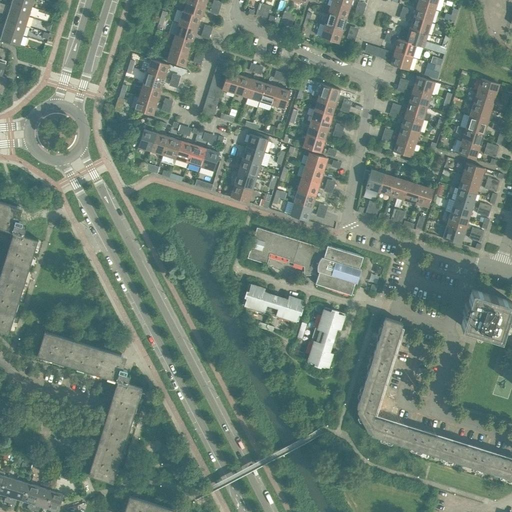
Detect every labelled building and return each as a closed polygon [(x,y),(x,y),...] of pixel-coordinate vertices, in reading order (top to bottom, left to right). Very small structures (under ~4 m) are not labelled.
[(202,16),(205,4),(192,0),(186,0),(183,10),(183,11),(202,17),(203,16),(202,16)] [(213,0),(209,12),(217,14),(221,3),(213,0)] [(346,17),(350,5),(332,0),(331,0),(328,12),(347,18),(347,17),(346,17)] [(435,10),(437,0),(417,0),(417,4),(435,10)] [(0,7),(28,17),(31,7),(12,1),(11,6),(0,2),(0,7)] [(358,2),(355,13),(362,15),(366,4),(358,2)] [(261,16),(265,4),(259,3),(256,14),(261,16)] [(267,18),(270,6),(265,4),(261,16),(267,18)] [(431,22),(435,10),(417,4),(413,16),(412,15),(412,16),(431,22)] [(25,26),(28,17),(0,7),(0,12),(8,15),(6,20),(25,26)] [(402,7),(399,18),(407,21),(410,9),(402,7)] [(196,28),(200,17),(202,17),(183,11),(183,10),(182,10),(178,23),(196,28)] [(286,24),(289,12),(284,11),(281,22),(286,24)] [(291,25),(295,14),(289,12),(286,24),(291,25)] [(342,30),(346,19),(347,19),(347,18),(328,12),(324,25),(342,30)] [(427,35),(431,22),(412,16),(412,17),(413,17),(409,29),(427,35)] [(0,28),(22,36),(25,26),(6,20),(5,25),(0,23),(0,28)] [(193,40),(196,28),(178,23),(174,35),(194,41),(193,40)] [(204,25),(201,36),(208,39),(212,27),(204,25)] [(338,42),(342,30),(324,25),(320,37),(339,43),(339,42),(338,42)] [(350,27),(347,38),(354,40),(358,29),(350,27)] [(0,39),(19,46),(22,36),(0,28),(0,33),(2,34),(0,39)] [(388,29),(385,40),(392,43),(396,31),(388,29)] [(423,47),(427,35),(409,29),(405,41),(416,45),(423,47)] [(189,53),(192,42),(193,42),(194,41),(174,35),(170,48),(189,53)] [(412,57),(416,45),(405,41),(397,38),(397,39),(398,40),(394,52),(412,57)] [(364,52),(387,58),(389,51),(367,44),(364,52)] [(185,65),(189,53),(170,48),(166,61),(186,67),(186,65),(185,65)] [(197,50),(193,61),(201,63),(204,52),(197,50)] [(408,70),(412,57),(394,52),(390,63),(389,63),(389,64),(408,70)] [(164,77),(168,66),(169,66),(169,65),(150,59),(146,72),(164,77)] [(228,68),(230,63),(218,59),(217,64),(228,68)] [(226,73),(227,71),(228,68),(217,64),(215,70),(226,73)] [(249,72),(260,76),(262,68),(251,64),(249,72)] [(225,79),(226,73),(215,70),(213,75),(225,79)] [(234,93),(240,74),(239,75),(227,71),(226,73),(225,79),(223,84),(221,89),(234,93)] [(273,79),(285,83),(287,75),(276,71),(273,79)] [(161,89),(164,77),(146,72),(142,84),(162,90),(162,89),(161,89)] [(173,74),(169,85),(177,87),(181,76),(173,74)] [(247,97),(252,79),(241,75),(241,74),(240,74),(234,93),(247,97)] [(223,84),(225,79),(213,75),(212,80),(223,84)] [(431,94),(435,81),(415,76),(415,77),(416,77),(412,89),(431,94)] [(400,78),(397,89),(404,92),(408,81),(400,78)] [(495,97),(498,85),(499,85),(500,84),(481,78),(477,91),(495,97)] [(259,101),(265,82),(264,82),(264,83),(252,79),(247,97),(259,101)] [(221,89),(223,84),(212,80),(210,86),(221,89)] [(272,105),(277,87),(266,83),(266,82),(265,82),(259,101),(272,105)] [(157,102),(160,90),(161,91),(162,90),(142,84),(138,96),(157,102)] [(336,102),(339,91),(340,91),(341,90),(322,84),(318,97),(336,102)] [(220,95),(221,89),(210,86),(208,91),(220,95)] [(285,109),(290,90),(289,89),(289,90),(277,87),(272,105),(285,109)] [(427,107),(431,94),(412,89),(409,100),(408,100),(408,101),(427,107)] [(218,100),(220,95),(208,91),(207,96),(218,100)] [(491,108),(495,97),(477,91),(473,103),(492,109),(492,108),(491,108)] [(511,102),(511,101),(511,95),(502,93),(500,98),(511,102)] [(153,114),(157,102),(138,96),(134,109),(153,115),(154,114),(153,114)] [(216,105),(218,100),(207,96),(205,102),(216,105)] [(332,114),(336,102),(318,97),(314,109),(333,115),(333,114),(332,114)] [(344,98),(340,110),(348,112),(352,101),(344,98)] [(510,107),(511,102),(500,98),(499,104),(510,107)] [(165,99),(161,110),(169,113),(172,101),(165,99)] [(423,119),(427,107),(408,101),(407,102),(408,102),(405,113),(423,119)] [(215,111),(216,105),(205,102),(203,107),(215,111)] [(392,103),(389,115),(397,117),(400,106),(392,103)] [(487,121),(491,110),(492,110),(492,109),(473,103),(469,116),(487,121)] [(213,116),(215,111),(203,107),(202,112),(213,116)] [(328,127),(332,115),(333,116),(333,115),(314,109),(310,122),(328,127)] [(419,132),(423,119),(405,113),(401,125),(400,125),(400,126),(419,132)] [(483,133),(487,121),(469,116),(465,128),(484,134),(484,133),(483,133)] [(504,127),(506,121),(494,118),(493,123),(504,127)] [(324,139),(328,127),(310,122),(306,134),(325,140),(325,139),(324,139)] [(502,132),(504,127),(493,123),(491,129),(502,132)] [(336,124),(332,135),(340,138),(344,126),(336,124)] [(177,133),(189,137),(191,129),(180,125),(177,133)] [(415,144),(419,132),(400,126),(401,127),(397,139),(415,144)] [(150,151),(156,133),(144,129),(145,128),(143,128),(138,147),(150,151)] [(384,128),(381,139),(389,142),(392,130),(384,128)] [(479,146),(483,135),(484,135),(484,134),(465,128),(461,140),(479,146)] [(202,140),(213,144),(216,136),(205,132),(202,140)] [(163,155),(169,136),(168,136),(156,133),(150,151),(163,155)] [(264,152),(268,139),(249,133),(248,135),(249,135),(246,147),(264,152)] [(320,152),(324,140),(325,141),(325,140),(306,134),(302,147),(320,152)] [(175,159),(181,141),(169,137),(170,136),(169,136),(163,155),(175,159)] [(411,157),(415,144),(397,139),(393,150),(392,150),(392,151),(411,157)] [(476,158),(479,146),(461,140),(457,153),(476,159),(477,158),(476,158)] [(188,163),(194,143),(193,143),(193,144),(181,141),(175,159),(188,163)] [(200,166),(206,148),(194,145),(194,144),(194,143),(188,163),(200,166)] [(496,151),(498,146),(487,143),(485,148),(496,151)] [(260,165),(264,152),(246,147),(242,158),(241,158),(241,159),(260,165)] [(213,170),(219,151),(218,151),(217,152),(206,148),(200,166),(213,170)] [(495,157),(496,151),(485,148),(483,153),(495,157)] [(323,170),(327,158),(309,152),(305,165),(324,171),(324,170),(323,170)] [(256,177),(260,165),(241,159),(240,159),(241,160),(238,171),(256,177)] [(480,181),(484,169),(485,170),(485,168),(466,162),(462,175),(480,181)] [(319,183),(323,171),(324,172),(324,171),(305,165),(301,177),(319,183)] [(365,187),(378,192),(383,173),(372,170),(372,169),(371,168),(370,170),(365,169),(365,168),(362,179),(363,179),(367,180),(365,187)] [(252,190),(256,177),(238,171),(234,183),(233,183),(233,184),(252,190)] [(390,195),(396,176),(395,176),(395,177),(383,173),(378,192),(390,195)] [(476,193),(480,181),(462,175),(458,188),(477,194),(477,193),(476,193)] [(402,199),(408,181),(396,177),(397,176),(396,176),(390,195),(402,199)] [(315,195),(319,183),(301,177),(297,190),(316,196),(316,195),(315,195)] [(497,186),(499,181),(487,177),(486,183),(497,186)] [(327,179),(323,190),(331,193),(335,181),(327,179)] [(415,203),(421,184),(420,184),(420,185),(408,181),(402,199),(415,203)] [(495,192),(497,186),(486,183),(484,188),(495,192)] [(248,202),(252,190),(233,184),(234,185),(230,197),(248,202)] [(428,207),(433,189),(421,185),(422,184),(421,184),(415,203),(428,207)] [(472,206),(476,194),(477,194),(458,188),(454,200),(472,206)] [(311,208),(315,196),(316,196),(297,190),(293,202),(311,208)] [(371,213),(374,202),(369,200),(365,212),(371,213)] [(469,217),(472,206),(454,200),(450,213),(469,219),(470,218),(469,217)] [(308,220),(311,208),(293,202),(289,215),(308,221),(309,220),(308,220)] [(376,215),(380,204),(374,202),(371,213),(376,215)] [(489,211),(491,206),(480,202),(478,208),(489,211)] [(15,219),(18,210),(0,204),(0,227),(11,231),(10,236),(14,238),(0,284),(0,330),(8,333),(37,240),(23,235),(25,227),(22,225),(23,221),(15,219)] [(320,204),(317,215),(324,217),(328,206),(320,204)] [(396,221),(399,210),(394,208),(390,219),(396,221)] [(488,217),(489,211),(478,208),(476,213),(488,217)] [(401,223),(405,211),(399,210),(396,221),(401,223)] [(464,231),(468,219),(469,219),(450,213),(446,225),(464,231)] [(421,229),(425,218),(419,216),(415,227),(421,229)] [(461,242),(464,231),(446,225),(442,238),(461,244),(462,243),(461,242)] [(326,249),(314,246),(315,245),(257,227),(254,235),(255,235),(254,238),(252,237),(249,247),(251,248),(250,251),(249,250),(247,258),(267,264),(269,257),(269,256),(269,253),(289,260),(289,258),(293,259),(292,263),(307,267),(305,272),(317,276),(326,249)] [(482,236),(483,231),(472,227),(470,232),(482,236)] [(480,241),(482,236),(470,232),(468,238),(480,241)] [(351,294),(363,256),(327,245),(326,249),(317,276),(315,283),(351,294)] [(283,272),(272,267),(270,272),(281,277),(283,272)] [(269,315),(274,298),(270,297),(271,294),(263,292),(264,288),(249,283),(242,304),(251,307),(250,309),(269,315)] [(500,338),(511,301),(472,289),(460,325),(500,338)] [(298,322),(304,301),(289,296),(287,299),(279,297),(279,300),(274,298),(269,315),(288,321),(289,319),(298,322)] [(340,329),(345,313),(324,307),(321,316),(319,315),(313,334),(330,339),(331,335),(334,336),(336,328),(340,329)] [(511,459),(373,416),(393,352),(402,323),(384,317),(356,408),(358,408),(357,412),(367,432),(371,433),(371,435),(511,479),(511,459)] [(274,327),(259,322),(257,327),(273,331),(274,327)] [(302,339),(307,324),(302,322),(297,337),(302,339)] [(119,367),(122,358),(48,335),(49,333),(50,332),(45,331),(37,355),(115,380),(114,384),(119,386),(92,470),(90,470),(90,469),(88,474),(112,482),(142,388),(127,383),(130,375),(126,374),(127,370),(119,367)] [(329,352),(332,344),(329,343),(330,339),(313,334),(307,353),(309,354),(307,362),(328,369),(332,353),(329,352)] [(9,503),(17,480),(7,477),(5,485),(0,484),(0,493),(7,495),(6,498),(5,498),(4,501),(9,503)] [(27,492),(30,484),(17,480),(9,503),(15,505),(16,501),(15,501),(16,498),(21,500),(24,491),(27,492)] [(32,510),(40,487),(30,484),(27,492),(24,491),(21,500),(30,502),(29,505),(28,505),(27,508),(32,510)] [(51,500),(53,491),(40,487),(32,510),(37,511),(38,511),(39,508),(38,508),(39,505),(44,507),(47,498),(51,500)] [(58,511),(61,502),(63,494),(62,494),(53,491),(51,500),(47,498),(44,507),(53,510),(52,511),(51,511),(50,511),(57,511),(58,511)] [(172,511),(133,500),(134,497),(129,495),(123,511),(172,511)]
